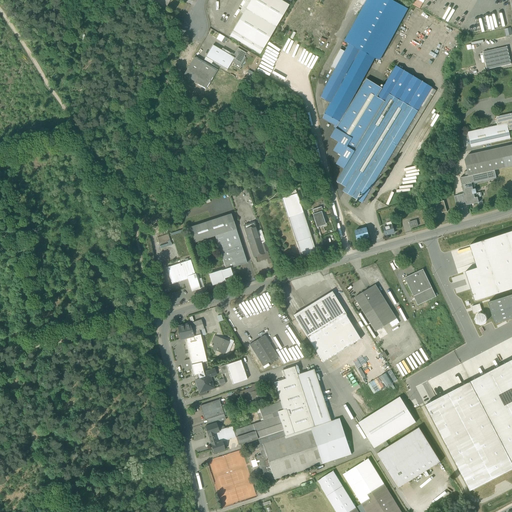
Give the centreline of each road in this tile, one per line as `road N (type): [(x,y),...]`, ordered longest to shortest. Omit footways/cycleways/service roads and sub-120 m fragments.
road 1 (residential): [(203,511),(157,319),(511,209)]
road 2 (track): [(154,317),(134,180),(140,124),(178,28),(196,26)]
road 3 (track): [(69,135),(103,198),(132,322)]
road 4 (track): [(0,349),(59,343),(154,317)]
road 5 (track): [(0,13),(69,135)]
